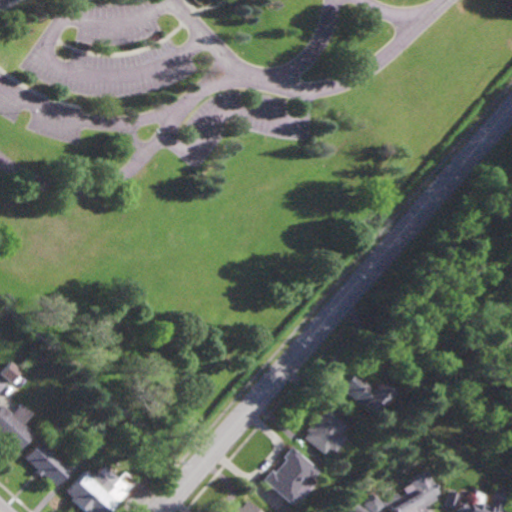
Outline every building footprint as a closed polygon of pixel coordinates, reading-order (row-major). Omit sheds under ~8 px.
[(8,383),(0,375),(0,369),(8,361),(19,372),(8,383)] [(370,386),(377,378),(391,391),(369,415),(337,386),(351,369),(370,386)] [(21,423),(31,432),(15,450),(0,436),(0,406),(9,415),(19,404),(29,413),(21,423)] [(344,425),(339,431),(345,436),(332,452),(326,447),(321,453),(300,437),(305,430),(303,428),(315,412),(318,414),(323,408),(344,425)] [(93,452),(83,443),(94,431),(104,441),(93,452)] [(53,484),(40,473),(37,475),(32,470),(35,468),(21,456),(36,440),(67,468),(53,484)] [(315,469),(308,477),(312,480),(297,498),(293,494),(286,502),(259,479),(271,465),(274,467),(277,464),(274,461),(288,445),(315,469)] [(116,477),(123,470),(134,481),(117,500),(115,498),(102,511),(81,511),(68,499),(70,497),(64,491),(84,469),(90,474),(93,470),(94,472),(95,471),(96,472),(103,465),(116,477)] [(434,497),(421,505),(425,511),(390,511),(386,504),(379,508),(375,511),(369,511),(360,504),(370,493),(379,501),(395,492),(397,496),(403,492),(400,487),(409,482),(407,479),(424,469),(437,492),(432,494),(434,497)] [(497,510),(501,511),(500,511),(460,511),(452,510),(456,498),(467,502),(471,488),(484,491),(481,502),(487,504),(493,482),(504,485),(497,510)] [(511,506),(503,505),(507,488),(511,489),(511,506)] [(450,508),(443,506),(448,490),(455,493),(450,508)] [(258,511),(227,511),(233,505),(236,507),(242,499),(258,511)] [(353,511),(349,508),(354,501),(366,511),(353,511)]
